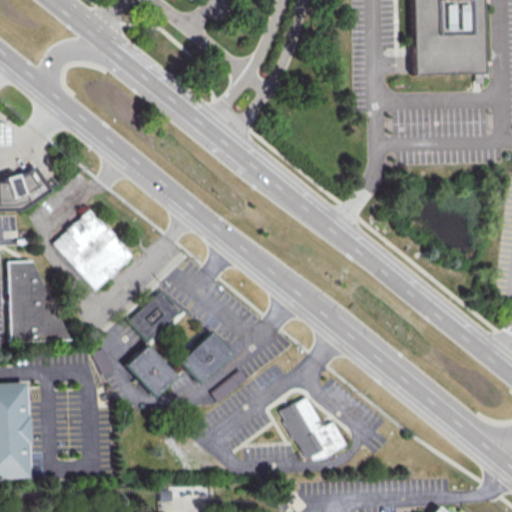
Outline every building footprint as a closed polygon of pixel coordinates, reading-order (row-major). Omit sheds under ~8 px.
[(475,0),(478,74),(408,75),(405,0),(475,0)] [(0,120),(0,145),(8,145),(7,120),(0,120)] [(46,190),(17,209),(0,210),(0,176),(9,174),(11,179),(31,166),(46,190)] [(48,244),(86,211),(127,258),(89,292),(48,244)] [(0,262),(28,261),(66,341),(3,344),(0,262)] [(124,320),(156,292),(174,312),(142,340),(124,320)] [(174,362),(205,335),(224,357),(193,384),(174,362)] [(141,346),(169,379),(146,398),(118,366),(141,346)] [(0,383),(16,383),(18,417),(21,417),(23,446),(19,446),(21,478),(0,479),(0,383)] [(275,411),(290,402),(291,404),(302,398),(319,428),(329,422),(343,446),(321,459),(308,460),(305,457),(303,459),(292,440),(289,442),(278,423),(281,422),(275,411)]
